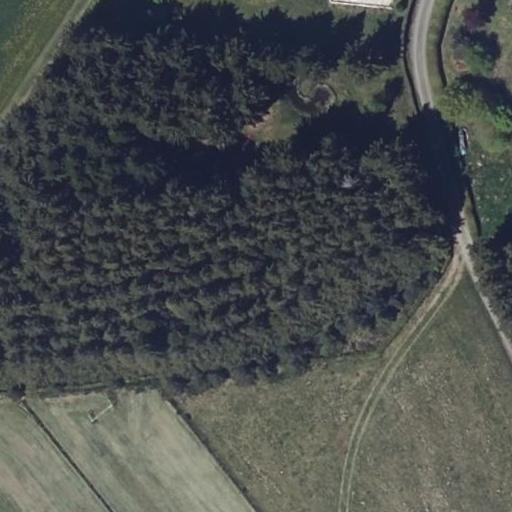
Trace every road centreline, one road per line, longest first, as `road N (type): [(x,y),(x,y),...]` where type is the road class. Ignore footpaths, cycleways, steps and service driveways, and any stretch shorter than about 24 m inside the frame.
road 1 (residential): [(431,0),(415,51),(426,108),(475,258),(511,332)]
road 2 (track): [(475,258),(362,406),(350,439),(350,511)]
